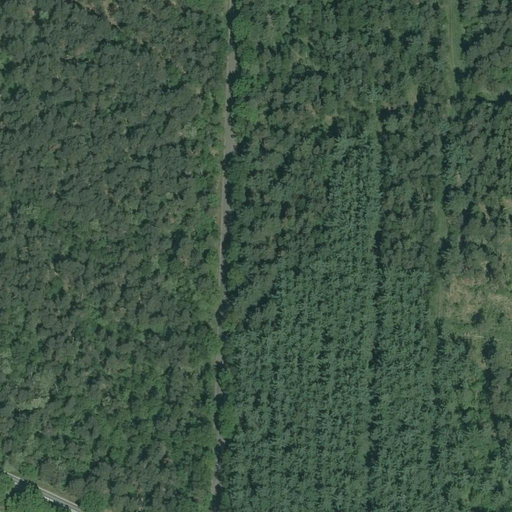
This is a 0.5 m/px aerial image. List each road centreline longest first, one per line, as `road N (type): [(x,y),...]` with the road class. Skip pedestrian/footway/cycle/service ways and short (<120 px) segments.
road 1 (track): [(454,0),(458,101),(431,511)]
road 2 (unclassified): [(236,0),(218,511)]
